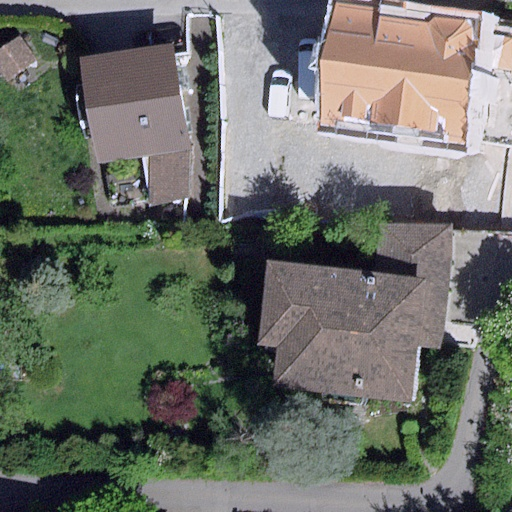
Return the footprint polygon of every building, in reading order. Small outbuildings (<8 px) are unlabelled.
[(335,0),(317,122),(465,144),(477,65),(511,70),(511,68),(511,37),(482,33),(484,22),(335,0)] [(19,37),(0,51),(0,71),(9,83),(38,61),(19,37)] [(172,43),(77,58),(94,162),(150,153),(189,147),(172,43)] [(189,199),(189,147),(150,153),(150,204),(189,199)] [(377,224),(374,276),(421,282),(413,344),(445,348),(455,257),(452,224),(377,224)] [(374,276),(267,262),(256,345),(277,347),(272,385),(406,402),(413,344),(421,282),(374,276)]
